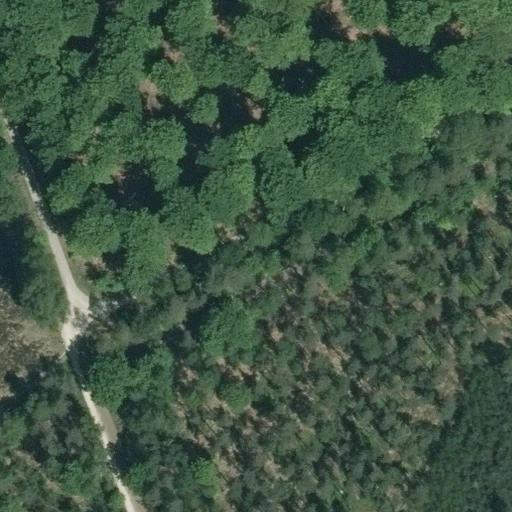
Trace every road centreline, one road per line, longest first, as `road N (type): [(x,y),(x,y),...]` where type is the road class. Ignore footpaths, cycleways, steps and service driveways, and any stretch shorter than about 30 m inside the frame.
road 1 (track): [(89,377),(511,152)]
road 2 (track): [(141,511),(89,377)]
